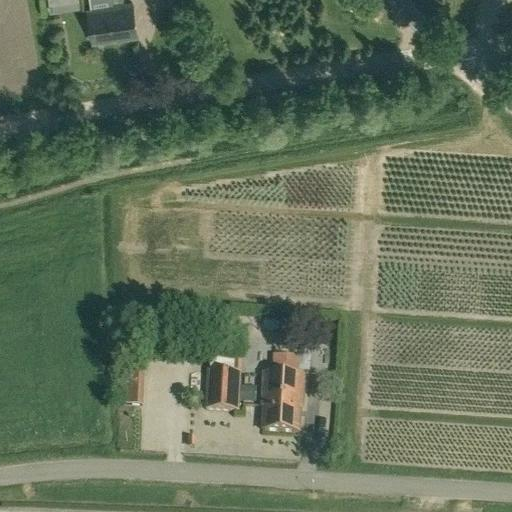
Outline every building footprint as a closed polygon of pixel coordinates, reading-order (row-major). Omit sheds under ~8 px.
[(80,9),(78,0),(52,0),(55,12),(80,9)] [(137,35),(132,3),(124,4),(123,0),(113,0),(115,6),(88,10),(93,41),(137,35)] [(211,358),(210,372),(208,372),(206,410),(238,412),(241,359),(211,358)] [(142,406),(143,374),(123,373),(122,405),(142,406)] [(265,375),(263,408),(265,408),(263,432),(299,434),(301,410),(303,410),(304,378),(265,375)]
